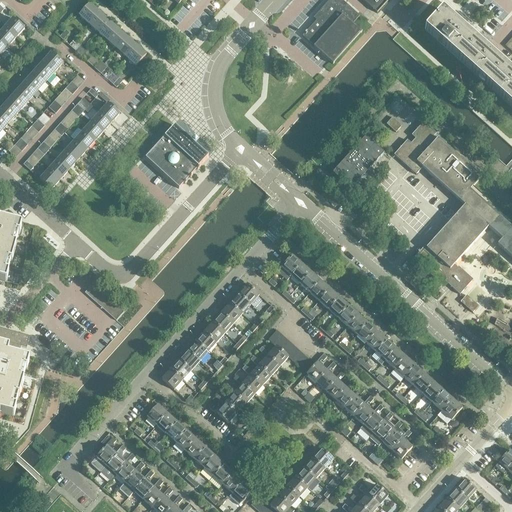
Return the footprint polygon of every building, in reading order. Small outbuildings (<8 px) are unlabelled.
[(340,0),(329,0),(318,13),(317,14),(320,17),(302,37),(314,47),(313,48),(332,65),(361,32),(352,25),(359,17),(340,0)] [(361,0),(366,4),(369,7),(377,14),(378,13),(388,0),(361,0)] [(90,5),(79,16),(89,25),(99,14),(90,5)] [(442,11),(424,30),(511,108),(511,78),(460,31),(463,28),(456,22),(453,25),(440,14),(442,11)] [(99,14),(89,25),(98,33),(108,22),(99,14)] [(13,19),(4,29),(16,39),(24,29),(13,19)] [(108,22),(98,33),(107,42),(117,30),(108,22)] [(16,39),(4,29),(0,33),(0,41),(7,48),(16,39)] [(117,30),(107,42),(113,47),(110,49),(114,53),(116,50),(127,39),(117,30)] [(60,38),(63,41),(69,34),(66,31),(60,38)] [(127,39),(116,50),(126,58),(136,47),(127,39)] [(78,55),(85,48),(81,45),(75,52),(78,55)] [(136,47),(126,58),(135,67),(145,55),(136,47)] [(78,55),(82,58),(88,51),(85,48),(78,55)] [(51,53),(42,63),(54,73),(63,64),(51,53)] [(97,71),(103,65),(100,62),(94,68),(97,71)] [(42,63),(34,73),(46,83),(54,73),(42,63)] [(97,71),(101,74),(107,68),(103,65),(97,71)] [(34,73),(25,82),(37,92),(46,83),(34,73)] [(119,78),(113,85),(116,88),(123,82),(119,78)] [(25,82),(17,91),(29,102),(37,92),(25,82)] [(68,86),(75,92),(78,89),(71,83),(68,86)] [(65,90),(72,96),(75,92),(68,86),(65,90)] [(98,95),(91,89),(88,93),(95,99),(98,95)] [(17,91),(9,101),(20,111),(29,102),(17,91)] [(9,101),(0,110),(12,121),(20,111),(9,101)] [(52,105),(58,111),(61,108),(55,102),(52,105)] [(108,104),(99,114),(110,125),(119,115),(108,104)] [(48,108),(55,114),(58,111),(52,105),(48,108)] [(74,108),(81,114),(84,111),(77,105),(74,108)] [(74,108),(71,112),(78,118),(81,114),(74,108)] [(0,110),(0,127),(3,130),(12,121),(0,110)] [(110,125),(99,114),(90,124),(102,134),(110,125)] [(395,133),(401,126),(392,118),(386,125),(395,133)] [(34,124),(41,130),(44,127),(37,121),(34,124)] [(511,222),(473,187),(481,178),(467,165),(467,164),(457,155),(456,156),(445,145),(446,144),(423,123),(411,136),(415,139),(411,144),(407,141),(394,155),(416,175),(422,168),(464,206),(452,220),(451,219),(445,226),(446,227),(432,242),(430,240),(413,260),(438,283),(443,277),(446,280),(445,282),(459,295),(473,280),(455,264),(488,227),(502,240),(497,245),(511,258),(511,222)] [(31,127),(38,134),(41,130),(34,124),(31,127)] [(57,127),(64,133),(67,130),(60,124),(57,127)] [(102,134),(90,124),(82,133),(94,143),(102,134)] [(57,127),(54,131),(61,137),(64,133),(57,127)] [(174,127),(145,159),(179,190),(208,158),(195,146),(197,143),(194,141),(192,143),(174,127)] [(94,143),(82,133),(73,143),(85,153),(94,143)] [(17,143),(24,149),(27,145),(21,139),(17,143)] [(9,152),(16,158),(24,149),(17,143),(9,152)] [(40,146),(47,152),(50,149),(43,143),(40,146)] [(85,153),(73,143),(68,148),(66,146),(62,150),(65,152),(77,162),(85,153)] [(40,146),(37,150),(44,156),(47,152),(40,146)] [(77,162),(65,152),(57,161),(68,172),(77,162)] [(68,172),(57,161),(48,171),(60,181),(68,172)] [(23,165),(30,171),(33,168),(26,162),(23,165)] [(48,171),(40,180),(39,181),(51,191),(60,181),(48,171)] [(0,280),(6,282),(22,226),(0,219),(0,280)] [(292,256),(281,268),(291,277),(301,265),(292,256)] [(301,265),(291,277),(300,285),(311,273),(301,265)] [(87,270),(82,275),(91,283),(96,278),(87,270)] [(311,273),(300,285),(309,294),(320,282),(311,273)] [(320,282),(309,294),(319,302),(330,290),(320,282)] [(84,293),(89,297),(97,288),(93,284),(84,293)] [(247,285),(238,295),(250,306),(259,296),(247,285)] [(97,288),(89,297),(93,301),(101,292),(97,288)] [(330,290),(319,302),(328,311),(339,299),(330,290)] [(101,292),(93,301),(98,305),(106,296),(101,292)] [(238,295),(229,304),(242,315),(250,306),(238,295)] [(106,296),(98,305),(102,309),(111,300),(106,296)] [(466,296),(460,302),(472,313),(478,306),(466,296)] [(339,299),(328,311),(338,319),(349,307),(339,299)] [(111,300),(102,309),(107,313),(115,304),(111,300)] [(115,304),(107,313),(111,317),(119,308),(115,304)] [(229,304),(221,314),(233,325),(242,315),(229,304)] [(349,307),(338,319),(347,328),(358,316),(349,307)] [(119,308),(111,317),(116,321),(124,312),(119,308)] [(221,314),(213,323),(225,334),(233,325),(221,314)] [(358,316),(347,328),(356,336),(367,324),(358,316)] [(213,323),(204,332),(216,343),(225,334),(213,323)] [(367,324),(356,336),(366,345),(377,332),(367,324)] [(245,335),(248,338),(256,328),(253,326),(245,335)] [(4,347),(0,345),(0,413),(13,417),(29,360),(17,357),(20,347),(26,348),(29,337),(0,328),(0,341),(5,343),(4,347)] [(277,331),(269,340),(273,344),(281,335),(277,331)] [(204,332),(196,342),(208,353),(216,343),(204,332)] [(377,332),(366,345),(375,353),(386,341),(377,332)] [(281,335),(273,344),(275,346),(278,348),(286,339),(281,335)] [(286,339),(278,348),(282,352),(290,343),(286,339)] [(386,341),(375,353),(385,362),(396,349),(386,341)] [(196,342),(187,351),(200,362),(208,353),(196,342)] [(290,343),(282,352),(286,356),(294,347),(290,343)] [(275,346),(267,356),(279,367),(280,368),(282,367),(280,365),(288,357),(286,356),(282,352),(278,348),(275,346)] [(286,356),(288,357),(291,360),(299,351),(294,347),(286,356)] [(396,349),(385,362),(394,370),(405,358),(396,349)] [(187,351),(179,361),(191,372),(200,362),(187,351)] [(299,351),(291,360),(295,364),(303,355),(299,351)] [(303,355),(295,364),(300,368),(308,359),(303,355)] [(267,356),(258,366),(271,376),(272,378),(273,376),(272,375),(279,367),(267,356)] [(405,358),(394,370),(404,378),(414,366),(405,358)] [(179,361),(170,370),(183,381),(191,372),(179,361)] [(223,366),(220,363),(214,369),(217,372),(223,366)] [(327,372),(317,363),(305,377),(306,378),(308,377),(315,384),(314,385),(327,372)] [(258,366),(250,375),(262,386),(264,387),(265,386),(263,384),(271,376),(258,366)] [(414,366),(404,378),(413,387),(424,375),(414,366)] [(183,381),(170,370),(162,380),(174,391),(183,381)] [(327,372),(314,385),(316,386),(317,385),(325,392),(324,394),(336,380),(327,372)] [(250,375),(242,385),(254,395),(255,397),(256,395),(255,394),(262,386),(250,375)] [(424,375),(413,387),(422,395),(433,383),(424,375)] [(336,380),(324,394),(325,395),(326,393),(334,401),(333,402),(346,389),(336,380)] [(381,384),(387,389),(390,386),(384,381),(381,384)] [(206,385),(203,382),(198,388),(201,390),(206,385)] [(433,383),(422,395),(432,404),(443,392),(433,383)] [(242,385),(240,386),(233,394),(245,405),(247,406),(248,405),(247,403),(254,395),(242,385)] [(346,389),(333,402),(335,403),(336,402),(344,409),(342,410),(343,411),(355,397),(346,389)] [(443,392),(432,404),(441,412),(452,400),(443,392)] [(233,394),(225,404),(237,414),(238,416),(240,414),(238,413),(245,405),(233,394)] [(355,397),(343,411),(344,412),(345,410),(353,418),(364,406),(355,397)] [(452,400),(441,412),(451,421),(462,409),(452,400)] [(237,414),(225,404),(216,413),(230,425),(231,424),(229,423),(237,414)] [(147,418),(156,427),(167,415),(157,406),(147,418)] [(364,406),(353,418),(352,419),(354,421),(355,419),(363,426),(361,428),(362,428),(374,414),(364,406)] [(374,414),(362,428),(363,429),(364,427),(372,435),(371,436),(383,423),(374,414)] [(167,415),(156,427),(166,435),(176,423),(167,415)] [(393,431),(381,445),(382,446),(383,444),(391,451),(390,453),(402,440),(401,439),(397,435),(398,433),(398,429),(402,425),(398,422),(392,430),(393,431)] [(176,423),(166,435),(175,444),(186,432),(176,423)] [(383,423),(371,436),(372,437),(374,436),(381,443),(380,444),(381,445),(393,431),(392,430),(383,423)] [(186,432),(175,444),(184,452),(195,440),(186,432)] [(195,440),(184,452),(194,461),(205,449),(195,440)] [(402,440),(390,453),(391,454),(392,453),(401,461),(412,448),(402,440)] [(117,455),(107,446),(95,460),(96,461),(97,460),(105,467),(104,468),(104,469),(117,455)] [(205,449),(194,461),(203,469),(214,457),(205,449)] [(321,449),(312,459),(324,470),(333,460),(321,449)] [(511,467),(511,453),(509,451),(499,463),(508,472),(511,467)] [(117,455),(104,469),(105,470),(106,468),(115,476),(113,477),(114,477),(126,464),(117,455)] [(214,457),(203,469),(213,478),(223,466),(214,457)] [(312,459),(304,469),(316,480),(324,470),(312,459)] [(126,464),(114,477),(115,478),(116,477),(124,484),(123,485),(123,486),(135,472),(126,464)] [(223,466),(213,478),(222,486),(233,474),(223,466)] [(304,469),(295,478),(307,489),(311,492),(319,483),(316,480),(304,469)] [(343,480),(348,474),(345,471),(340,477),(343,480)] [(135,472),(123,486),(124,486),(125,485),(133,492),(132,494),(133,494),(145,481),(135,472)] [(233,474),(222,486),(231,495),(242,483),(233,474)] [(493,480),(488,475),(485,477),(491,483),(493,480)] [(295,478),(287,488),(299,498),(307,489),(295,478)] [(145,481),(133,494),(134,495),(135,493),(143,501),(142,502),(154,489),(145,481)] [(477,492),(464,481),(456,490),(468,501),(477,492)] [(242,483),(231,495),(227,499),(229,502),(231,500),(236,504),(238,501),(241,504),(252,491),(242,483)] [(375,486),(367,496),(379,507),(380,508),(382,506),(380,505),(388,497),(375,486)] [(505,495),(508,492),(502,487),(499,490),(505,495)] [(299,498),(287,488),(278,497),(290,508),(299,498)] [(154,489),(142,502),(143,503),(144,502),(152,510),(151,511),(164,497),(154,489)] [(468,501),(456,490),(447,500),(460,511),(468,501)] [(358,505),(365,511),(373,511),(379,507),(367,496),(358,505)] [(164,497),(151,511),(152,511),(154,511),(155,511),(167,511),(173,506),(164,497)] [(250,506),(255,510),(263,501),(259,497),(250,506)] [(275,511),(293,511),(294,511),(290,508),(278,497),(269,507),(272,509),(275,511)] [(458,511),(460,511),(447,500),(439,509),(442,511),(458,511)] [(263,501),(255,510),(256,511),(261,511),(268,505),(263,501)] [(491,504),(488,501),(483,507),(486,510),(491,504)]
